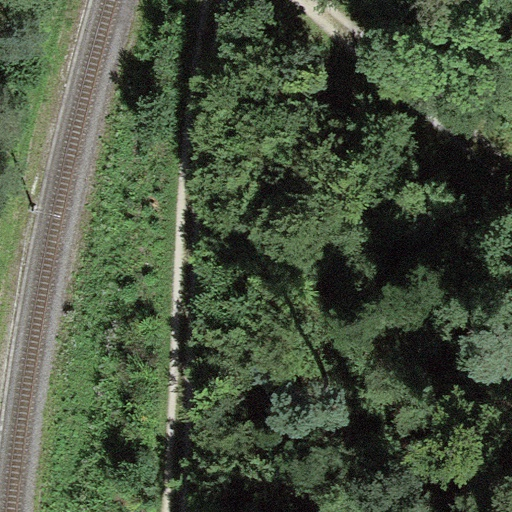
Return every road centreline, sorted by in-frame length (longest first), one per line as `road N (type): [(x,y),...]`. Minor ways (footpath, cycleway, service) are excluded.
road 1 (track): [(170,511),(179,263),(213,0)]
road 2 (track): [(511,192),(306,0)]
